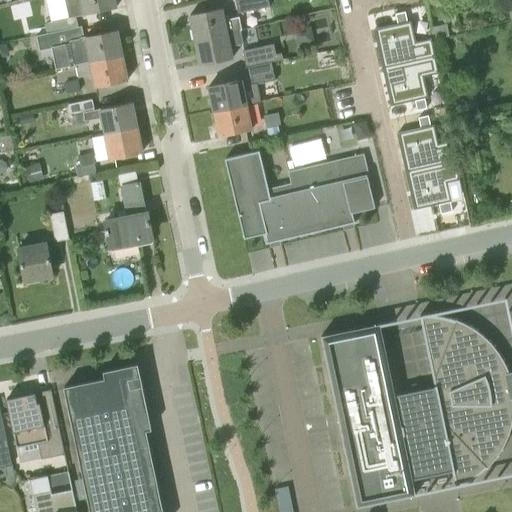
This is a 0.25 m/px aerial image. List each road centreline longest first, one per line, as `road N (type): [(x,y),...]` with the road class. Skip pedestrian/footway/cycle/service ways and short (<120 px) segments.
road 1 (residential): [(200,305),(480,245),(511,256)]
road 2 (residential): [(200,305),(147,0)]
road 3 (residential): [(0,348),(200,305)]
